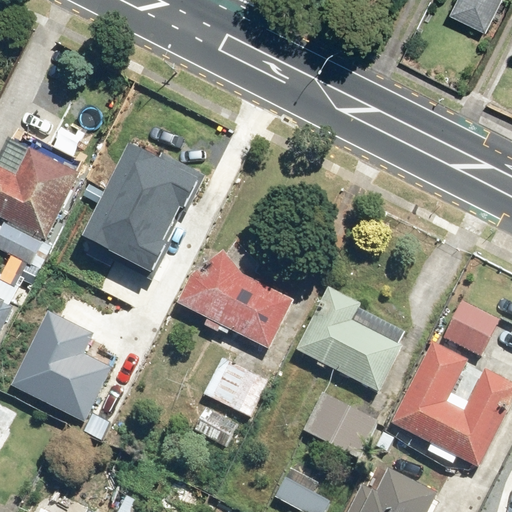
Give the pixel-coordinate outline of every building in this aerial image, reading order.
[(486,33),(502,0),(458,0),(451,16),(486,33)] [(207,173),(137,137),(89,228),(159,264),(207,173)] [(0,219),(48,242),(79,176),(27,152),(15,177),(0,169),(0,219)] [(8,225),(0,241),(0,251),(32,267),(44,243),(8,225)] [(207,246),(178,309),(271,350),(295,297),(232,268),(236,259),(207,246)] [(299,358),(379,393),(407,331),(327,295),(299,358)] [(462,304),(444,338),(482,357),(500,323),(462,304)] [(49,308),(13,384),(86,418),(111,365),(87,354),(98,331),(49,308)] [(482,470),(511,405),(511,386),(484,373),(465,414),(448,407),(469,363),(432,346),(393,429),(482,470)] [(219,362),(201,396),(247,421),(266,386),(219,362)] [(329,401),(311,437),(363,463),(381,428),(329,401)] [(0,441),(16,414),(0,405),(0,441)] [(432,511),(440,495),(369,465),(349,511),(432,511)] [(277,493),(309,511),(325,511),(329,506),(286,479),(277,493)]
